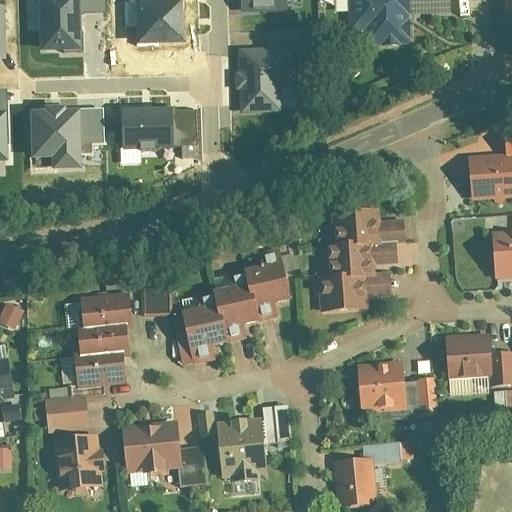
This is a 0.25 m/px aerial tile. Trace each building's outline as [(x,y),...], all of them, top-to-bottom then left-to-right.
[(83,56),(82,0),(43,0),(45,56),(83,56)] [(240,0),(241,13),(289,12),(288,0),(240,0)] [(447,0),(348,0),(350,50),(412,48),(411,21),(448,20),(447,0)] [(137,48),(185,47),(184,3),(136,5),(137,48)] [(294,53),(240,55),(241,117),(296,116),(294,53)] [(174,112),(122,113),(123,153),(175,152),(174,112)] [(80,170),(79,117),(37,118),(39,171),(80,170)] [(0,162),(11,162),(8,118),(0,118),(0,162)] [(511,160),(473,163),(475,201),(511,199),(511,160)] [(381,211),(335,214),(337,248),(377,246),(383,245),(383,241),(408,239),(407,221),(382,223),(381,211)] [(511,234),(496,235),(499,280),(511,279),(511,234)] [(329,249),(331,276),(369,273),(379,273),(378,264),(400,262),(399,248),(377,249),(377,246),(337,248),(329,249)] [(291,303),(283,264),(247,271),(250,288),(258,324),(281,319),(278,305),(291,303)] [(370,297),(395,295),(394,272),(379,273),(369,273),(370,297)] [(322,276),(325,312),(371,309),(370,297),(369,273),(331,276),(322,276)] [(174,277),(146,278),(147,317),(175,316),(174,277)] [(258,324),(250,288),(220,294),(223,306),(230,342),(249,338),(247,327),(258,324)] [(133,297),(86,301),(88,331),(129,328),(135,327),(133,297)] [(2,323),(18,330),(27,311),(10,304),(2,323)] [(223,306),(188,314),(198,364),(217,361),(214,345),(230,342),(223,306)] [(79,331),(81,357),(126,354),(131,354),(129,328),(88,331),(79,331)] [(493,335),(451,338),(455,381),(496,378),(495,355),(493,335)] [(79,357),(81,387),(128,383),(126,354),(81,357),(79,357)] [(497,388),(511,386),(511,354),(495,355),(496,378),(497,388)] [(0,400),(17,398),(11,359),(0,360),(0,400)] [(405,363),(362,367),(367,414),(409,410),(407,383),(405,363)] [(410,420),(441,417),(437,380),(407,383),(409,410),(410,420)] [(511,391),(491,393),(493,418),(511,416),(511,391)] [(89,398),(49,403),(53,434),(93,429),(89,398)] [(292,436),(290,411),(267,413),(270,439),(292,436)] [(266,421),(220,426),(226,481),(272,476),(266,421)] [(178,422),(128,428),(133,475),(183,469),(181,450),(178,422)] [(100,438),(58,442),(63,493),(106,489),(100,438)] [(405,463),(403,443),(367,446),(368,460),(376,459),(377,465),(405,463)] [(0,448),(0,468),(12,469),(12,449),(0,448)] [(185,487),(209,484),(205,448),(181,450),(183,469),(185,487)] [(368,460),(337,463),(342,509),(381,505),(377,465),(376,459),(368,460)]
